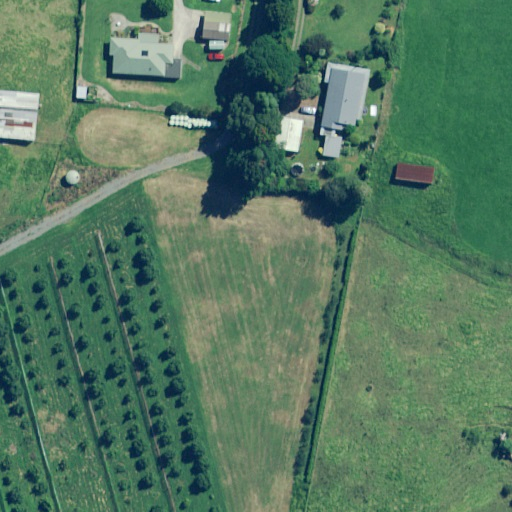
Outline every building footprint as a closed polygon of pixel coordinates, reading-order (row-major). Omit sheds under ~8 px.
[(232,14),(206,12),(204,37),(230,39),(232,14)] [(161,34),(143,32),(143,40),(113,38),(111,54),(116,54),(114,72),(181,77),(183,58),(166,57),(167,43),(161,43),(161,34)] [(349,124),(357,125),(359,117),(364,118),(373,71),(330,62),(326,83),(332,84),(324,125),(348,130),(349,124)] [(89,86),(78,85),(78,97),(88,98),(89,86)] [(42,93),(0,89),(0,136),(38,140),(42,93)] [(305,120),(281,116),(276,147),(300,151),(305,120)] [(343,135),(326,134),(324,155),(341,156),(343,135)] [(435,167),(399,163),(397,178),(433,182),(435,167)]
